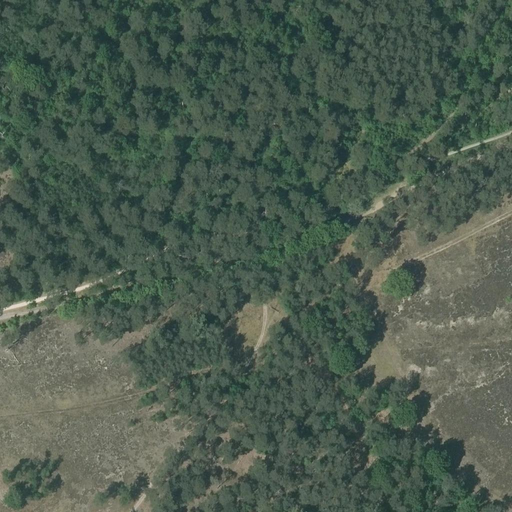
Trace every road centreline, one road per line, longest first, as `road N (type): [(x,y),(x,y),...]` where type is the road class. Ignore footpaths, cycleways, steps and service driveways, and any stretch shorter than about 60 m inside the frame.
road 1 (track): [(0,321),(232,268),(375,207)]
road 2 (track): [(375,207),(511,142)]
